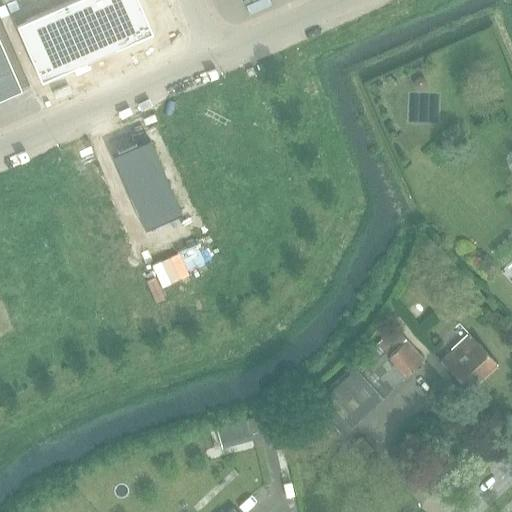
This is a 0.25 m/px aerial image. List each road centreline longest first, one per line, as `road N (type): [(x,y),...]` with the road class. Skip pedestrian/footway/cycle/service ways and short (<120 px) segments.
road 1 (residential): [(0,149),(213,57)]
road 2 (residential): [(213,57),(343,0)]
